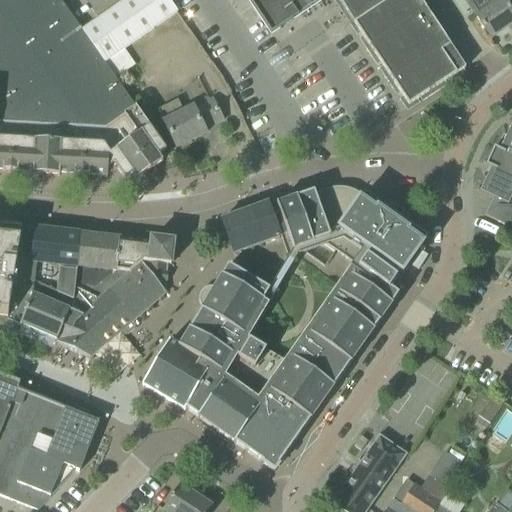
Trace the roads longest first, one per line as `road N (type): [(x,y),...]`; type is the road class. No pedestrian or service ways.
road 1 (tertiary): [(294,504),(445,271),(452,175)]
road 2 (residential): [(294,504),(185,440),(158,441)]
road 3 (residential): [(318,175),(452,175)]
